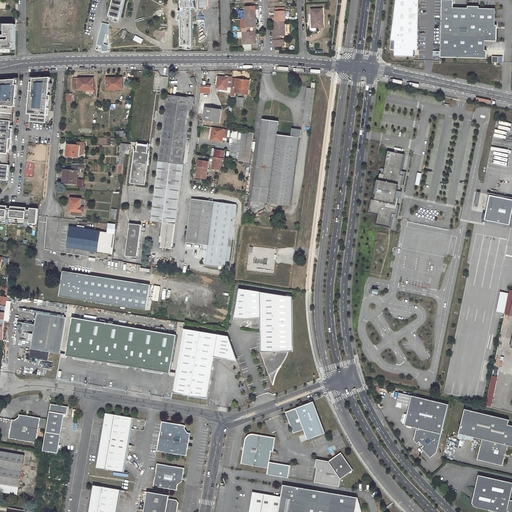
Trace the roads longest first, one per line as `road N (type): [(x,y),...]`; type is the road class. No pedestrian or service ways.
road 1 (primary): [(357,68),(329,298),(343,380)]
road 2 (primary): [(354,376),(343,289),(370,69)]
road 3 (unknown): [(177,255),(233,265),(238,201),(186,190)]
road 4 (primary): [(451,511),(401,459),(354,376)]
road 5 (unclassified): [(62,61),(226,59)]
road 6 (primary): [(343,380),(387,461),(433,511)]
road 7 (residential): [(62,61),(48,214)]
road 8 (residential): [(0,195),(15,196),(25,64)]
road 9 (unclassified): [(370,69),(511,99)]
road 10 (residential): [(223,416),(95,396)]
